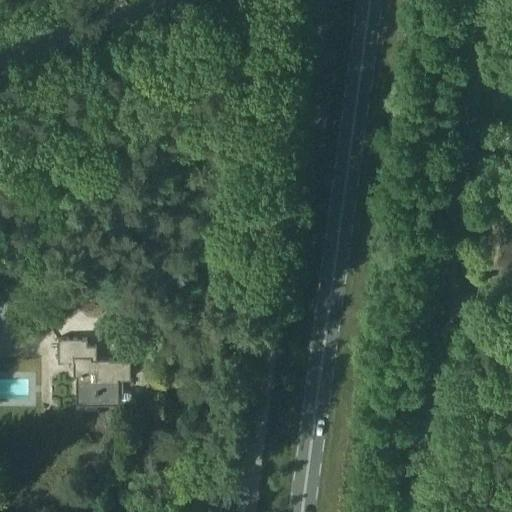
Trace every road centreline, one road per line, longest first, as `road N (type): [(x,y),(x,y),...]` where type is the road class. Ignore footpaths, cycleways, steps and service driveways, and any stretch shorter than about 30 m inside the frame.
road 1 (tertiary): [(254,511),(325,0)]
road 2 (primary): [(303,511),(370,0)]
road 3 (unclassified): [(408,511),(474,0)]
road 4 (unclassified): [(0,53),(150,0)]
